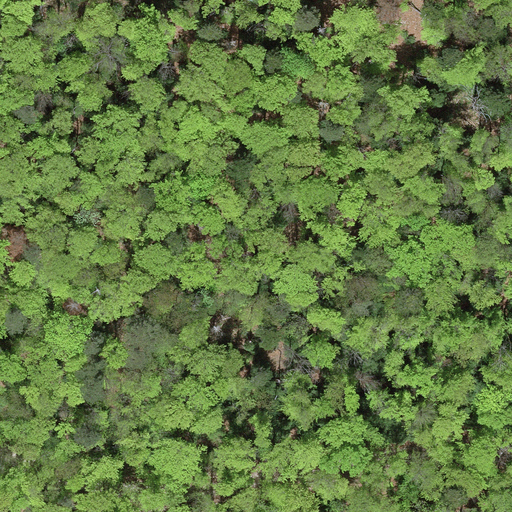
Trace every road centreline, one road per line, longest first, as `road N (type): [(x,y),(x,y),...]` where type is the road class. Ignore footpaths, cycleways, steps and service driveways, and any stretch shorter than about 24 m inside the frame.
road 1 (track): [(0,269),(150,260),(511,159)]
road 2 (track): [(0,449),(84,482),(170,495),(511,437)]
